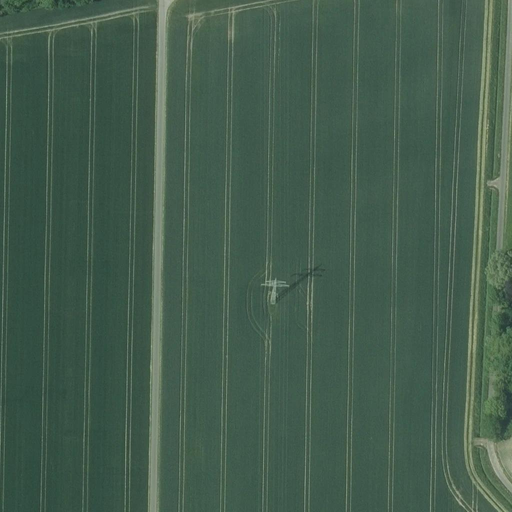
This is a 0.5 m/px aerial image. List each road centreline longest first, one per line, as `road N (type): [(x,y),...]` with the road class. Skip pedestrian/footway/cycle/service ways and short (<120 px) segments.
road 1 (unclassified): [(511,504),(485,475),(472,407),(494,0)]
road 2 (unclassified): [(141,511),(153,0)]
